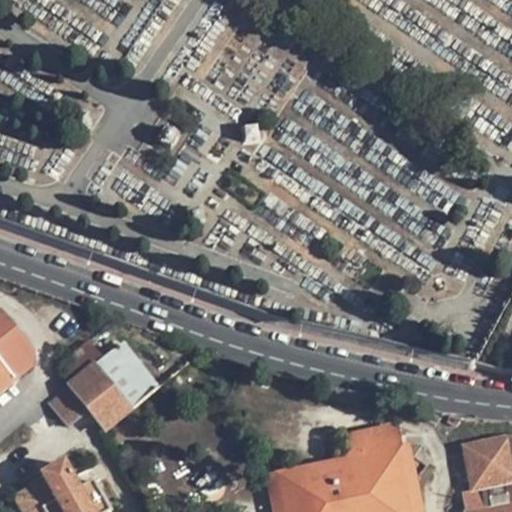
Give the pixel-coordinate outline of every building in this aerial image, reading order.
[(0,315),(0,390),(30,367),(29,352),(0,316),(0,315)] [(151,392),(118,354),(48,403),(66,427),(88,411),(103,430),(151,392)] [(423,511),(410,448),(395,450),(391,425),(348,431),(351,454),(267,472),(274,511),(423,511)] [(510,484),(503,439),(462,446),(471,490),(510,484)] [(511,439),(503,439),(510,484),(511,484),(511,439)] [(103,511),(90,485),(78,491),(63,465),(41,477),(43,481),(12,498),(19,511),(103,511)] [(511,511),(511,484),(510,484),(471,490),(461,492),(465,511),(511,511)]
